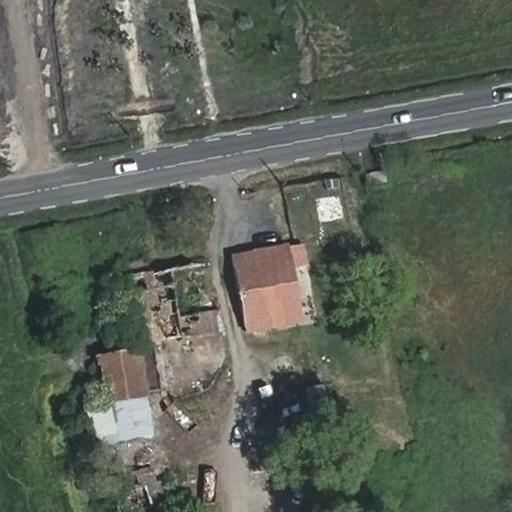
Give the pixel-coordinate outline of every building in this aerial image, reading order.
[(352,176),(355,187),(367,185),(364,173),(352,176)] [(286,248),(232,259),(244,314),(247,331),(300,319),(286,248)] [(97,362),(111,414),(150,405),(138,352),(97,362)] [(159,458),(159,472),(193,473),(194,459),(159,458)] [(166,504),(154,466),(130,473),(143,511),(166,504)]
